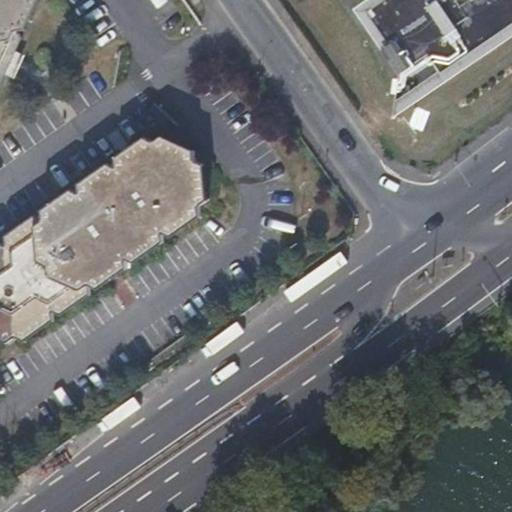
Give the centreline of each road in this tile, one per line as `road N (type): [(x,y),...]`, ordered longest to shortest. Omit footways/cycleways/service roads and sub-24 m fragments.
road 1 (primary): [(410,246),(33,511)]
road 2 (residential): [(410,246),(241,0)]
road 3 (primary): [(150,511),(344,376)]
road 4 (primary): [(344,376),(511,258)]
road 5 (primary): [(344,376),(410,246)]
road 6 (primary): [(511,171),(410,246)]
